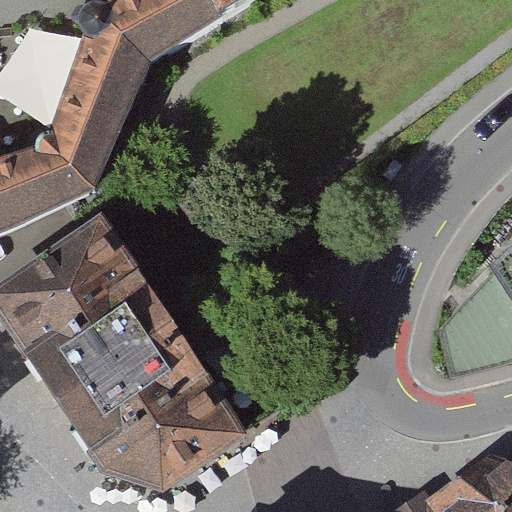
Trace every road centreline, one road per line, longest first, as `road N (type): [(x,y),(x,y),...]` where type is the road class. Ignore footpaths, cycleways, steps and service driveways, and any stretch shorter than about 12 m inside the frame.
road 1 (residential): [(511,129),(445,194),(392,286),(377,352),(379,376),(398,411)]
road 2 (residential): [(398,411),(238,511)]
